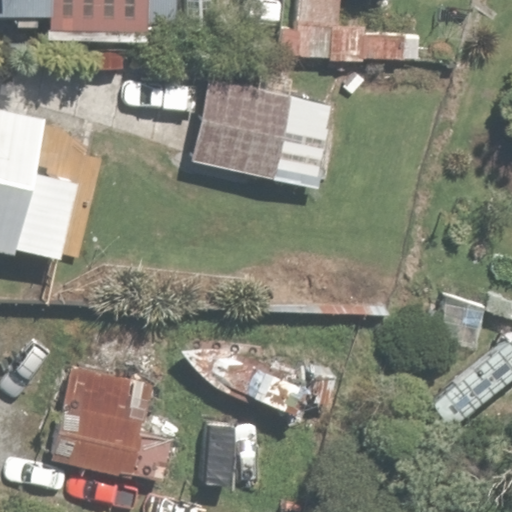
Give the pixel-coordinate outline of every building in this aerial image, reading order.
[(0,0),(0,12),(61,14),(60,37),(159,38),(159,0),(0,0)] [(295,0),(292,47),(419,54),(420,26),(376,23),(377,0),(295,0)] [(302,87),(214,70),(190,195),(250,206),(257,170),(285,175),(302,87)] [(54,116),(0,105),(0,242),(34,250),(36,239),(62,244),(77,175),(43,168),(54,116)] [(511,302),(444,282),(430,329),(511,353),(511,302)] [(150,375),(76,359),(55,455),(151,475),(165,414),(143,409),(150,375)] [(263,418),(203,417),(201,481),(261,483),(263,418)]
